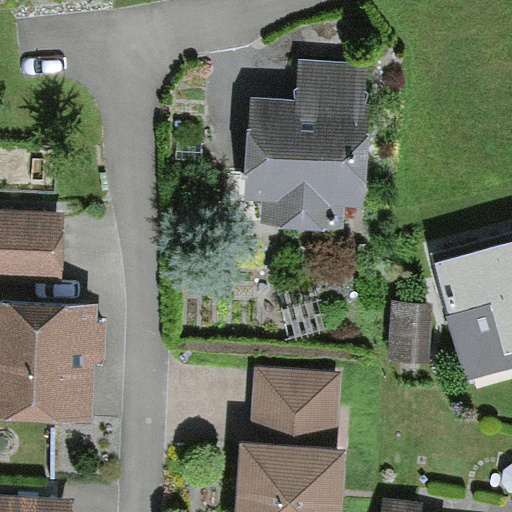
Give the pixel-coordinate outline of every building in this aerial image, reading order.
[(373,63),(297,58),(296,100),(250,97),(245,201),(264,201),(262,223),(343,230),(345,207),(367,208),(373,63)] [(65,211),(0,207),(0,280),(63,282),(65,211)] [(511,242),(436,263),(450,315),(447,316),(468,381),(511,370),(511,242)] [(98,304),(0,299),(0,415),(94,420),(98,304)] [(432,303),(392,300),(388,360),(429,362),(432,303)] [(340,373),(255,367),(249,444),(241,443),(236,511),(342,511),(346,451),(338,450),(340,373)] [(0,493),(0,511),(73,511),(75,498),(0,493)] [(421,511),(423,501),(384,496),(382,511),(421,511)]
